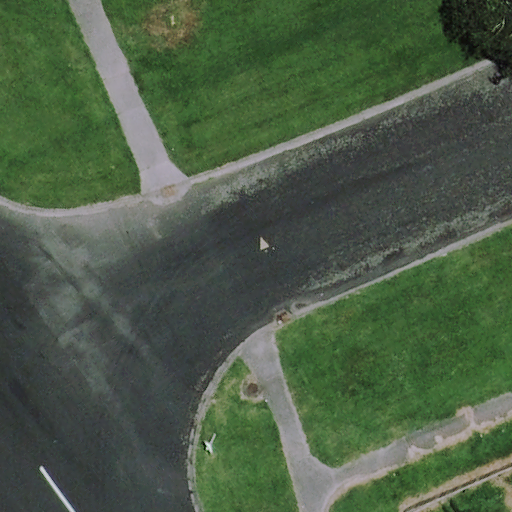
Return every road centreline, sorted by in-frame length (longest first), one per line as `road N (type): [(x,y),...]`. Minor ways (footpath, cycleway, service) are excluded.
road 1 (residential): [(511,139),(0,361)]
road 2 (residential): [(0,406),(75,511)]
